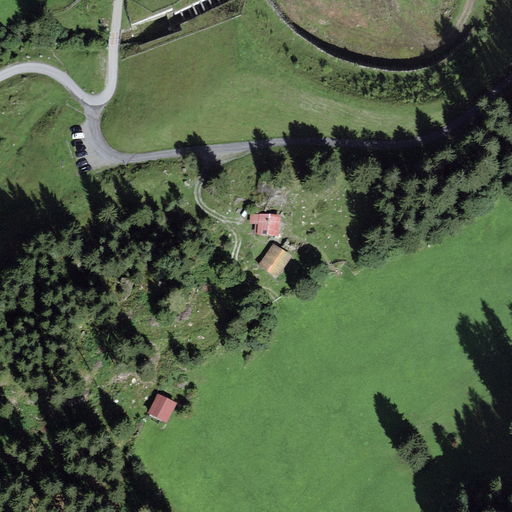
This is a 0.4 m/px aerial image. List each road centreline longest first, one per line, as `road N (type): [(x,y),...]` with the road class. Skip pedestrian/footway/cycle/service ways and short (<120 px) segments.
road 1 (track): [(94,100),(96,131),(117,158),(449,136),(511,99)]
road 2 (track): [(207,152),(198,200),(236,234),(234,264),(243,280),(278,303)]
road 3 (track): [(475,0),(473,17),(426,56),(353,52)]
